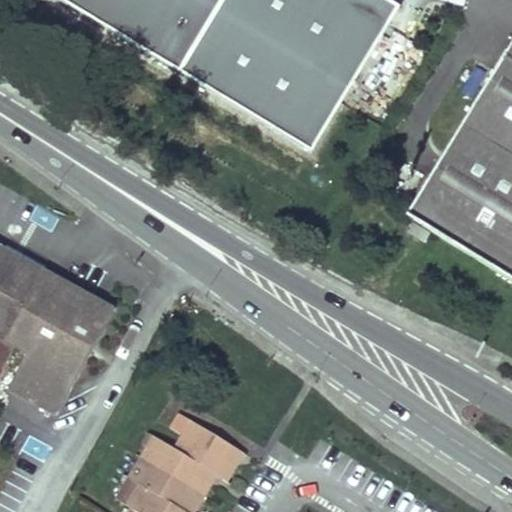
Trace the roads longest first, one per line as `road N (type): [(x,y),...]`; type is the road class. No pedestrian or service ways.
road 1 (primary): [(511,410),(198,226),(113,187)]
road 2 (primary): [(183,250),(511,478)]
road 3 (unclassified): [(183,250),(39,511)]
road 4 (primary): [(0,114),(113,187)]
